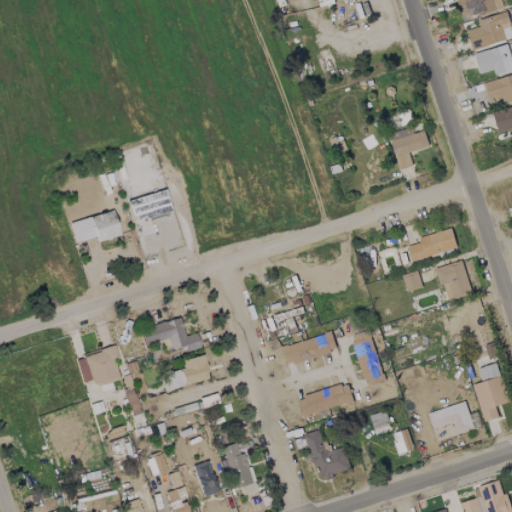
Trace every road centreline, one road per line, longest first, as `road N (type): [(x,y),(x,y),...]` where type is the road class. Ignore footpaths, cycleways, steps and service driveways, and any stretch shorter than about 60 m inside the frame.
road 1 (residential): [(0,334),(511,170)]
road 2 (residential): [(511,316),(407,0)]
road 3 (residential): [(217,265),(295,511)]
road 4 (tertiary): [(319,511),(511,447)]
